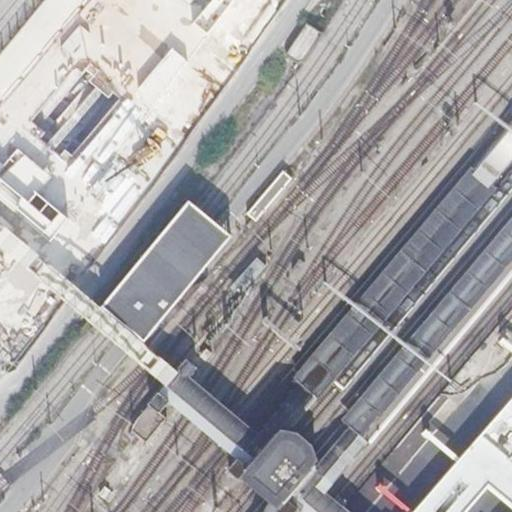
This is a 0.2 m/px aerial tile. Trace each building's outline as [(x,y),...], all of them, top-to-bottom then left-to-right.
[(238,0),(87,0),(0,107),(0,196),(48,235),(238,0)] [(323,37),(306,25),(283,58),(296,66),(305,64),(323,37)] [(283,170),(247,213),(256,220),(292,178),(283,170)] [(229,238),(184,204),(101,313),(145,347),(229,238)] [(300,255),(290,269),(297,273),(306,260),(300,255)] [(250,265),(236,282),(244,289),(259,273),(250,265)] [(344,511),(326,496),(321,492),(315,488),(308,481),(300,475),(278,457),(252,435),(175,371),(156,394),(233,458),(297,511),(344,511)] [(162,409),(153,402),(134,424),(151,439),(170,416),(162,409)] [(109,501),(116,492),(106,485),(99,494),(109,501)]
